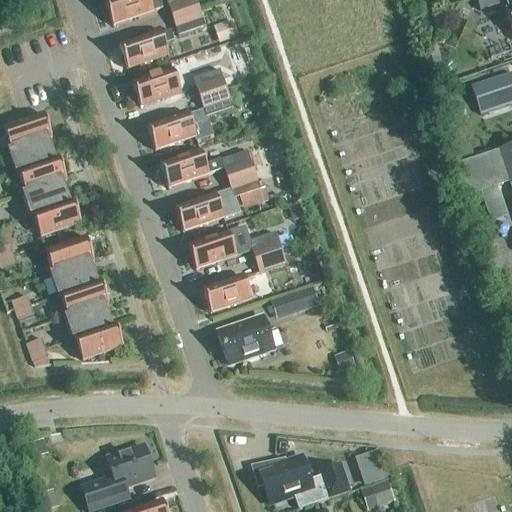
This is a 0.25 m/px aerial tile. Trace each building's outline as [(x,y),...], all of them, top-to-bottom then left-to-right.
[(122,0),(105,6),(113,30),(114,30),(113,28),(153,15),(147,0),(122,0)] [(198,11),(193,0),(170,0),(165,2),(171,20),(198,11)] [(475,0),(475,11),(492,11),(491,0),(475,0)] [(204,30),(198,11),(171,20),(178,39),(204,30)] [(233,23),(213,30),(218,46),(238,39),(233,23)] [(168,59),(164,47),(173,43),(170,33),(121,49),(120,48),(119,48),(127,72),(168,59)] [(444,82),(437,60),(425,64),(432,86),(444,82)] [(132,87),(140,111),(142,111),(141,110),(181,96),(173,74),(132,87)] [(226,93),(219,74),(193,83),(199,102),(226,93)] [(511,80),(511,77),(471,90),(480,118),(511,107),(511,80)] [(232,111),(226,93),(199,102),(203,114),(205,120),(232,111)] [(148,129),(147,130),(155,154),(194,140),(196,147),(213,142),(205,120),(203,114),(198,116),(188,119),(188,117),(148,131),(148,129)] [(7,154),(8,155),(51,140),(44,118),(3,132),(11,153),(7,154)] [(263,147),(277,142),(269,123),(256,128),(263,147)] [(52,142),(51,140),(8,155),(15,177),(59,162),(58,160),(55,161),(49,143),(52,142)] [(467,203),(510,189),(511,193),(511,195),(503,199),(505,207),(511,204),(511,236),(511,237),(511,240),(511,148),(498,154),(456,168),(467,203)] [(246,154),(220,163),(223,173),(227,183),(253,174),(247,155),(246,154)] [(201,155),(160,169),(168,193),(169,192),(169,191),(223,173),(220,163),(205,168),(201,155)] [(66,183),(59,162),(15,177),(15,178),(19,176),(25,196),(22,197),(22,198),(66,183)] [(253,174),(227,183),(230,194),(233,202),(260,193),(253,174)] [(67,185),(66,183),(22,198),(29,219),(73,204),(73,203),(69,204),(63,186),(67,185)] [(176,211),(174,211),(183,235),(238,216),(233,202),(230,194),(176,212),(176,211)] [(81,226),(73,204),(29,219),(30,220),(33,219),(40,240),(81,226)] [(298,207),(287,211),(293,226),(303,223),(304,222),(299,207),(298,207)] [(228,236),(188,250),(196,274),(197,274),(197,273),(236,259),(251,254),(248,246),(246,246),(241,232),(228,236)] [(275,237),(248,246),(251,254),(254,264),(281,255),(281,254),(276,241),(275,237)] [(287,237),(276,241),(281,254),(291,250),(287,237)] [(49,277),(50,279),(93,264),(86,242),(45,255),(53,276),(49,277)] [(0,262),(12,258),(9,248),(0,251),(0,262)] [(281,255),(254,264),(259,277),(285,268),(281,255)] [(15,268),(12,258),(0,262),(0,272),(0,273),(15,268)] [(94,265),(93,264),(50,279),(57,300),(101,285),(100,283),(97,284),(91,267),(94,265)] [(203,292),(202,293),(210,317),(251,303),(243,280),(204,293),(203,292)] [(108,306),(101,285),(57,300),(57,301),(61,300),(67,319),(64,320),(64,321),(108,306)] [(312,295),(287,303),(293,321),(319,313),(312,295)] [(30,309),(26,299),(11,304),(14,314),(30,309)] [(109,308),(108,306),(64,321),(71,343),(115,328),(115,326),(111,327),(105,309),(109,308)] [(33,318),(30,309),(14,314),(17,323),(33,318)] [(217,337),(218,337),(228,368),(246,362),(246,364),(257,361),(257,358),(274,352),(263,322),(217,337)] [(123,350),(115,328),(71,343),(72,344),(75,343),(82,364),(123,350)] [(44,352),(41,342),(26,347),(29,357),(44,352)] [(47,361),(44,352),(29,357),(32,366),(47,361)] [(348,356),(333,361),(339,378),(354,372),(348,356)] [(42,444),(30,448),(34,461),(46,457),(42,444)] [(154,480),(144,451),(124,458),(122,454),(106,460),(108,464),(106,464),(111,476),(103,478),(105,483),(81,492),(87,511),(100,511),(129,502),(125,490),(154,480)] [(376,455),(358,461),(367,488),(376,485),(385,482),(381,471),(376,455)] [(310,483),(302,460),(276,469),(274,466),(252,470),(252,471),(259,490),(262,488),(269,508),(294,499),(298,511),(300,511),(348,496),(339,470),(322,476),(322,479),(310,483)] [(393,505),(386,485),(371,490),(377,510),(393,505)] [(42,511),(55,511),(49,495),(42,498),(38,499),(42,511)]
